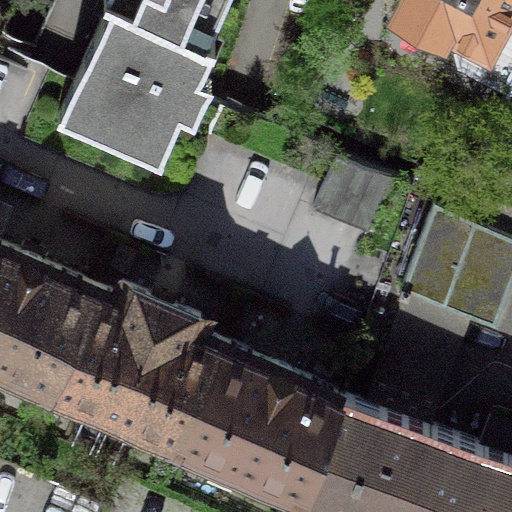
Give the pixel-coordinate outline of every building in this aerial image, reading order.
[(60,106),(59,109),(159,154),(160,151),(178,110),(188,86),(210,37),(212,37),(213,34),(207,31),(220,0),(108,0),(106,7),(72,81),(61,106),(60,106)] [(511,0),(401,0),(398,7),(443,31),(447,25),(462,34),(455,48),(459,62),(508,87),(511,78),(511,0)] [(511,195),(511,78),(508,87),(462,174),(511,195)] [(324,178),(324,179),(313,205),(340,217),(368,228),(392,173),(336,149),(324,178)] [(400,290),(406,292),(367,396),(427,419),(449,358),(469,306),(511,322),(511,201),(444,173),(400,290)] [(48,379),(92,277),(44,256),(42,254),(40,251),(38,249),(33,247),(28,245),(25,244),(22,245),(19,245),(0,236),(0,374),(5,377),(11,363),(48,379)] [(137,418),(176,435),(221,333),(196,322),(201,312),(162,294),(122,277),(117,288),(92,277),(48,379),(86,395),(80,410),(131,432),(137,418)] [(269,354),(221,333),(176,435),(212,450),(206,465),(257,487),(263,473),(305,491),(305,490),(341,386),(342,386),(294,365),(293,364),(292,362),(291,361),(289,360),(288,358),(283,356),(278,354),(276,354),(274,354),(273,354),(271,354),(269,354)] [(511,511),(511,450),(427,419),(367,396),(341,386),(305,490),(363,511),(511,511)]
